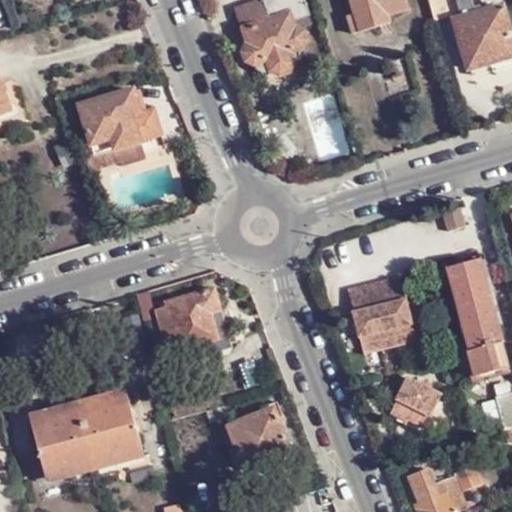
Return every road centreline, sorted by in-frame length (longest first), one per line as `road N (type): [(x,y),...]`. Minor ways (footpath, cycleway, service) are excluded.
road 1 (residential): [(370,511),(258,224)]
road 2 (residential): [(0,305),(258,224)]
road 3 (residential): [(258,224),(511,151)]
road 4 (residential): [(258,224),(171,0)]
